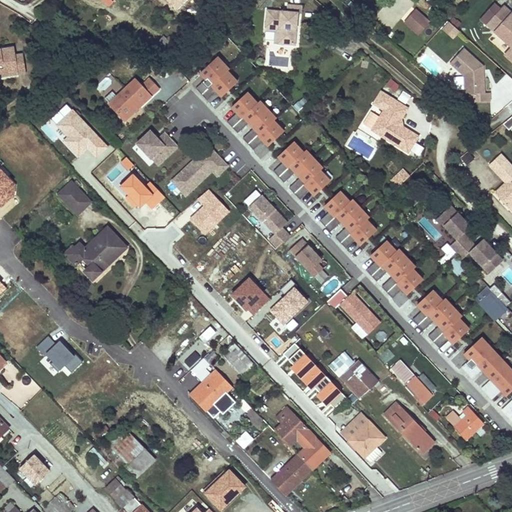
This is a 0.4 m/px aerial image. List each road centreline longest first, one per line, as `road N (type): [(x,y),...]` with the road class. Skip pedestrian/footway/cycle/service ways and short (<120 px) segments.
road 1 (unknown): [(511,241),(442,173),(437,114),(364,30)]
road 2 (tertiary): [(382,511),(511,464)]
